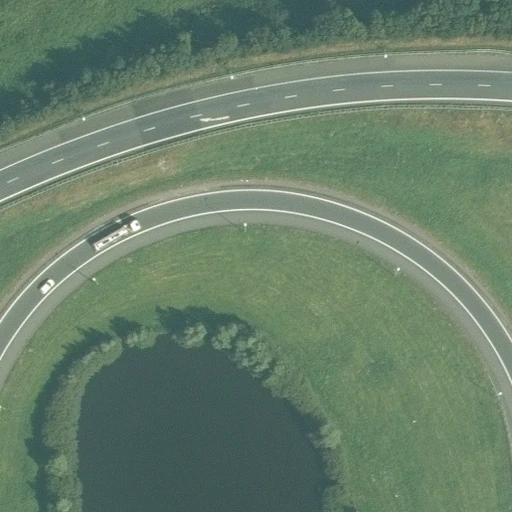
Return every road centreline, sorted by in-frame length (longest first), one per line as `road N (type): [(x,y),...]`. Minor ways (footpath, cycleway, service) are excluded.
road 1 (motorway): [(0,340),(59,269),(114,234),(178,207),(256,198),(321,208),(416,252),(466,295),(511,364)]
road 2 (motorway): [(511,88),(290,97),(138,135),(0,187)]
